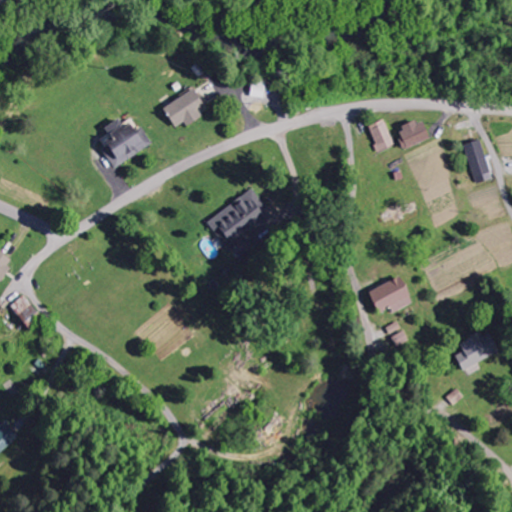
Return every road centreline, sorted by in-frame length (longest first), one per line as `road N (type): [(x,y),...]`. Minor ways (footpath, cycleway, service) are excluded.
road 1 (residential): [(63,238),(194,161),(268,130),(384,103),(511,109)]
road 2 (residential): [(164,467),(191,438),(257,459),(281,511),(118,509),(164,467)]
road 3 (residential): [(344,110),(355,179),(348,255),(372,354),(409,404),(455,415)]
road 4 (residential): [(63,238),(28,275),(34,297),(56,323),(138,382),(191,438)]
